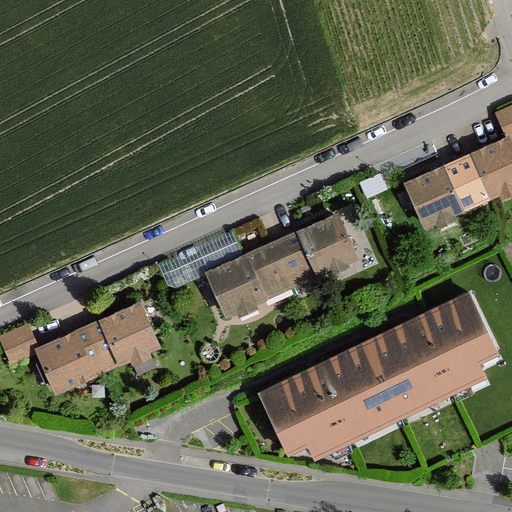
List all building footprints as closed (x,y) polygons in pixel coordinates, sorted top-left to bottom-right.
[(511,107),(501,112),(511,135),(511,107)] [(511,136),(410,182),(429,225),(440,220),(442,225),(459,217),(457,212),(504,192),(506,196),(511,193),(511,136)] [(341,212),(210,270),(229,315),(241,310),(243,315),(261,307),(259,302),(333,269),(335,273),(352,266),(350,261),(361,256),(341,212)] [(210,262),(246,246),(238,229),(203,245),(210,262)] [(265,394),(294,454),(313,445),(320,460),(490,379),(483,365),(505,354),(476,293),(265,394)] [(30,325),(3,336),(15,363),(40,352),(58,392),(134,359),(136,363),(153,355),(151,350),(162,345),(143,301),(40,347),(30,325)]
